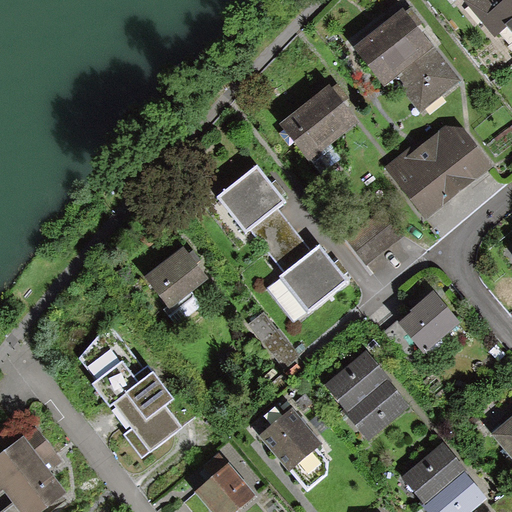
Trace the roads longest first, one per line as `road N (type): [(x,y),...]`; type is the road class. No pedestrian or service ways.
road 1 (residential): [(136,511),(9,343)]
road 2 (residential): [(511,334),(465,276),(455,244),(511,195)]
